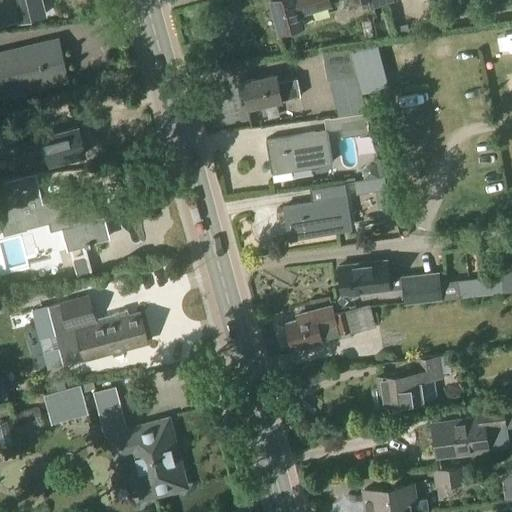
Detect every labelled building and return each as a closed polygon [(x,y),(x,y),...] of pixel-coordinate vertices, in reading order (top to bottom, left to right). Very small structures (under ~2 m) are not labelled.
[(0,4),(0,25),(18,21),(44,15),(40,0),(8,0),(9,2),(0,4)] [(270,0),(279,31),(303,25),(300,13),(330,4),(329,0),(270,0)] [(55,40),(0,52),(0,93),(12,91),(13,95),(24,92),(23,89),(64,79),(62,68),(65,67),(61,51),(58,52),(55,40)] [(349,48),(322,54),(327,80),(337,78),(356,74),(349,48)] [(275,75),(242,82),(248,107),(280,101),(301,96),(297,79),(296,79),(291,80),(276,83),(276,82),(275,75)] [(346,116),(338,117),(340,129),(341,137),(350,136),(353,136),(369,133),(366,113),(346,116)] [(43,137),(21,143),(25,157),(47,152),(50,163),(85,154),(77,126),(42,136),(43,137)] [(327,130),(265,141),(272,182),(292,179),(290,167),(301,165),(300,165),(331,160),(327,130)] [(35,174),(0,182),(0,222),(0,223),(3,235),(26,229),(26,228),(60,219),(68,249),(89,244),(89,243),(106,238),(101,218),(95,219),(88,192),(42,204),(35,174)] [(383,177),(354,182),(356,194),(375,191),(385,190),(383,177)] [(385,190),(375,191),(378,209),(389,207),(386,190),(385,190)] [(345,196),(284,206),(288,237),(309,233),(309,232),(350,226),(345,196)] [(86,254),(73,258),(77,275),(91,272),(86,254)] [(385,260),(337,266),(341,294),(403,286),(404,302),(440,298),(511,290),(511,263),(497,266),(498,269),(498,275),(438,281),(437,272),(387,278),(385,260)] [(88,295),(47,306),(63,364),(147,342),(139,313),(128,316),(126,310),(94,318),(88,295)] [(297,321),(285,324),(292,348),(328,339),(327,337),(376,324),(370,305),(333,314),(331,306),(296,315),(297,321)] [(379,387),(372,388),(374,408),(394,406),(394,408),(400,407),(400,405),(423,402),(422,400),(420,382),(420,379),(442,376),(441,372),(441,369),(439,355),(395,361),(395,362),(396,373),(377,375),(379,387)] [(116,381),(94,388),(107,435),(110,435),(116,457),(130,453),(142,498),(185,486),(167,419),(130,429),(116,381)] [(77,386),(43,395),(50,423),(85,414),(77,386)] [(465,420),(434,424),(439,456),(509,446),(503,403),(476,407),(477,417),(465,419),(465,420)] [(39,407),(11,414),(16,433),(44,426),(39,407)] [(462,466),(435,469),(438,485),(464,482),(462,466)] [(382,488),(364,490),(367,511),(420,511),(427,511),(425,498),(415,500),(413,484),(393,486),(394,488),(382,490),(382,488)]
